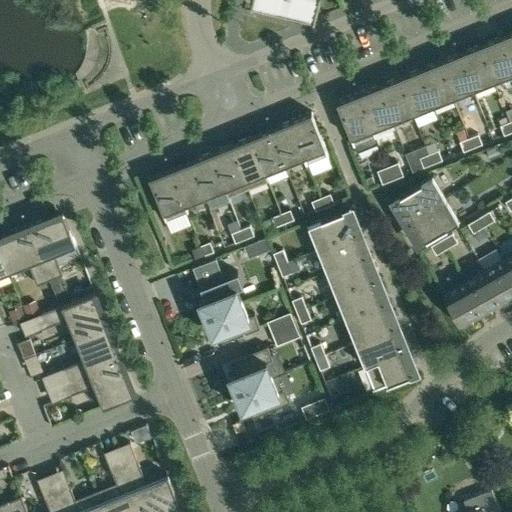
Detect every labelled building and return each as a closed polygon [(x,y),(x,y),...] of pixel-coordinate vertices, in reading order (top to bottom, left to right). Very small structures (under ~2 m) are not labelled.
[(250,0),(250,1),(252,1),(313,15),(314,16),(317,0),(250,0)] [(511,30),(498,36),(511,71),(511,30)] [(511,72),(511,71),(498,36),(478,44),(492,80),(511,72)] [(457,52),(472,88),(492,80),(478,44),(457,52)] [(472,88),(457,52),(437,61),(452,97),(472,88)] [(431,105),(452,97),(437,61),(417,69),(431,105)] [(417,69),(397,77),(411,113),(412,112),(418,126),(437,118),(431,105),(417,69)] [(411,113),(397,77),(377,85),(391,121),(411,113)] [(391,121),(377,85),(356,93),(377,144),(379,143),(373,128),(391,121)] [(336,101),(353,144),(357,152),(377,144),(356,93),(336,101)] [(291,119),(308,162),(328,154),(311,111),(291,119)] [(308,162),(291,119),(270,127),(285,163),(303,156),(306,163),(308,162)] [(511,130),(511,127),(509,121),(500,125),(504,134),(511,130)] [(285,163),(270,127),(250,136),(265,172),(285,163)] [(469,137),(473,147),(482,143),(478,133),(469,137)] [(250,136),(230,144),(244,180),(247,186),(267,178),(265,172),(250,136)] [(473,147),(469,137),(459,141),(463,150),(473,147)] [(230,144),(209,152),(224,188),(227,195),(247,186),(244,180),(230,144)] [(429,153),(433,163),(442,159),(438,149),(429,153)] [(189,160),(204,196),(224,188),(209,152),(189,160)] [(433,163),(429,153),(420,157),(423,166),(433,163)] [(204,196),(189,160),(169,168),(186,211),(188,210),(185,203),(204,196)] [(387,166),(393,179),(403,174),(398,161),(387,166)] [(393,179),(387,166),(377,170),(382,183),(393,179)] [(186,211),(169,168),(148,176),(166,219),(186,211)] [(393,198),(407,221),(446,198),(433,176),(434,175),(433,174),(393,198)] [(321,196),(324,206),(334,202),(330,193),(321,196)] [(324,206),(321,196),(311,200),(315,210),(324,206)] [(458,218),(446,198),(407,221),(420,242),(459,219),(459,218),(458,218)] [(308,223),(317,247),(359,230),(349,207),(308,223)] [(280,212),(284,222),(294,218),(290,209),(280,212)] [(478,217),(484,226),(494,219),(489,210),(478,217)] [(62,211),(29,224),(50,278),(58,297),(68,293),(61,274),(63,273),(54,252),(75,243),(62,211)] [(284,222),(280,212),(271,216),(275,226),(284,222)] [(484,226),(478,217),(468,223),(473,232),(484,226)] [(50,278),(29,224),(0,235),(0,250),(8,270),(28,262),(37,284),(50,278)] [(240,228),(244,238),(254,234),(250,225),(240,228)] [(244,238),(240,228),(231,232),(235,242),(244,238)] [(326,270),(368,254),(359,230),(317,247),(326,270)] [(441,239),(447,248),(457,241),(452,232),(441,239)] [(267,236),(243,245),(248,257),(271,248),(267,236)] [(447,248),(441,239),(431,245),(436,254),(447,248)] [(200,244),(204,254),(214,250),(210,241),(200,244)] [(204,254),(200,244),(191,248),(195,258),(204,254)] [(273,252),(278,263),(287,260),(283,248),(273,252)] [(511,275),(511,252),(502,258),(511,275)] [(378,277),(368,254),(326,270),(336,294),(378,277)] [(216,257),(193,267),(200,285),(205,297),(198,299),(205,317),(243,302),(237,287),(243,284),(238,270),(224,276),(216,257)] [(483,269),(502,302),(511,295),(511,275),(502,258),(483,269)] [(287,260),(278,263),(282,275),(292,271),(287,260)] [(483,312),(502,302),(483,269),(464,279),(483,312)] [(345,318),(387,301),(378,277),(336,294),(345,318)] [(464,279),(442,292),(449,302),(451,301),(464,323),(483,312),(464,279)] [(108,325),(94,291),(40,312),(46,326),(67,317),(75,338),(108,325)] [(292,299),(296,310),(306,306),(302,295),(292,299)] [(387,301),(345,318),(355,341),(397,325),(387,301)] [(248,315),(243,302),(205,317),(212,333),(218,330),(222,342),(260,327),(255,313),(248,315)] [(306,306),(296,310),(301,322),(311,318),(306,306)] [(272,332),(295,323),(290,311),(267,320),(272,332)] [(295,323),(272,332),(277,344),(300,335),(295,323)] [(62,367),(42,374),(47,388),(68,380),(121,359),(108,325),(75,338),(84,358),(62,367)] [(397,325),(355,341),(364,365),(406,348),(397,325)] [(18,340),(23,356),(36,351),(30,336),(18,340)] [(311,346),(315,357),(325,353),(320,342),(311,346)] [(228,374),(235,391),(273,376),(267,361),(273,359),(267,345),(230,360),(234,371),(228,374)] [(406,348),(364,365),(373,387),(372,388),(373,389),(416,372),(406,348)] [(330,365),(325,353),(315,357),(320,369),(330,365)] [(135,392),(121,359),(68,380),(73,393),(94,384),(102,405),(135,392)] [(278,390),(273,376),(235,391),(242,407),(248,405),(252,416),(290,401),(284,387),(278,390)] [(334,377),(325,381),(329,393),(339,389),(334,377)] [(324,396),(301,406),(306,418),(329,408),(324,396)] [(129,439),(117,444),(126,465),(138,497),(144,511),(165,511),(180,506),(167,473),(146,482),(142,471),(138,460),(129,439)] [(106,511),(144,511),(138,497),(126,465),(112,471),(116,482),(98,490),(106,511)] [(71,487),(58,492),(65,511),(106,511),(98,490),(75,499),(71,487)] [(500,511),(495,497),(491,488),(463,499),(468,511),(500,511)] [(50,511),(65,511),(58,492),(45,497),(50,511)] [(27,511),(21,495),(0,503),(0,511),(27,511)]
